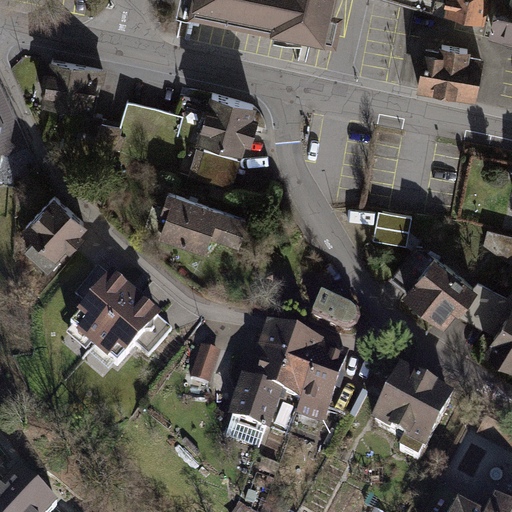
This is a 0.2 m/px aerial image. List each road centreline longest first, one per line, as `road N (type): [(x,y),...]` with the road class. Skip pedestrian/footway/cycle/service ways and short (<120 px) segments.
road 1 (residential): [(408,342),(368,356),(213,322),(58,176),(0,58)]
road 2 (residential): [(0,23),(291,87)]
road 3 (residential): [(408,342),(324,225),(286,139),(291,87)]
road 4 (residential): [(291,87),(511,125)]
